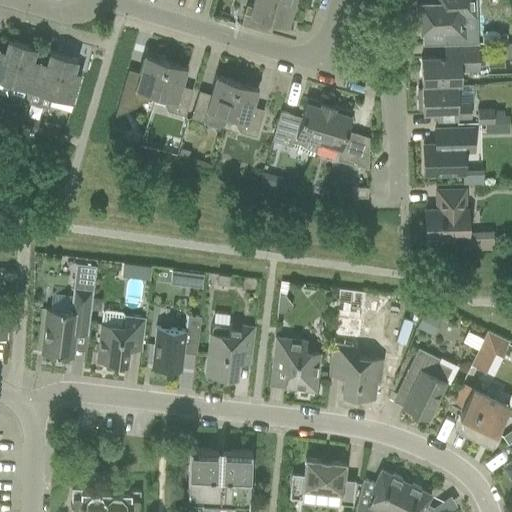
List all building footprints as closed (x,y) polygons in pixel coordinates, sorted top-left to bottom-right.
[(292,5),(275,0),(253,0),(251,7),(246,5),(240,25),(269,34),(273,22),(286,26),(292,5)] [(419,6),(416,8),(416,16),(419,17),(419,33),(422,33),(422,44),(476,43),(475,17),(474,0),(434,0),(434,3),(418,3),(419,6)] [(0,49),(0,81),(9,85),(21,44),(7,40),(4,50),(0,49)] [(421,85),(460,84),(460,70),(479,70),(478,43),(443,45),(443,57),(420,57),(421,85)] [(35,48),(21,44),(9,85),(19,88),(16,100),(26,103),(39,61),(32,58),(35,48)] [(39,61),(26,103),(47,109),(48,108),(49,105),(48,105),(51,96),(63,56),(49,52),(45,63),(39,61)] [(155,95),(165,61),(143,55),(137,77),(126,74),(119,97),(136,102),(142,99),(144,92),(155,95)] [(63,56),(51,96),(48,105),(49,105),(69,112),(72,102),(81,73),(73,71),(76,60),(63,56)] [(186,67),(165,61),(155,95),(166,98),(164,105),(167,111),(184,116),(191,93),(180,90),(186,67)] [(197,95),(190,118),(203,121),(204,124),(217,127),(223,125),(226,115),(236,82),(215,76),(210,93),(208,98),(197,95)] [(258,88),(236,82),(226,115),(237,119),(235,126),(238,132),(256,137),(262,114),(251,111),(258,88)] [(460,84),(421,85),(421,88),(417,88),(417,110),(421,110),(421,113),(436,113),(436,120),(456,120),(456,118),(470,117),(470,103),(457,103),(456,85),(460,85),(460,84)] [(312,155),(316,142),(327,105),(306,98),(300,117),(279,111),(271,140),(297,148),(307,154),(312,155)] [(327,105),(316,142),(339,149),(338,155),(341,161),(367,169),(368,137),(346,131),(352,112),(327,105)] [(503,110),(492,110),(492,109),(476,109),(477,124),(484,123),(493,123),(509,122),(509,116),(503,116),(503,110)] [(20,125),(23,116),(7,111),(4,120),(20,125)] [(23,116),(20,125),(36,130),(39,121),(23,116)] [(60,127),(44,122),(41,131),(58,136),(60,127)] [(493,123),(484,123),(484,133),(509,133),(509,122),(493,123)] [(428,144),(422,144),(422,151),(423,174),(462,173),(463,173),(463,170),(463,151),(473,151),(472,128),(434,129),(434,144),(428,144)] [(187,159),(190,150),(180,147),(178,156),(187,159)] [(262,171),(259,181),(267,183),(269,177),(267,173),(262,171)] [(367,197),(367,187),(351,187),(350,197),(367,197)] [(467,233),(466,208),(464,208),(464,189),(435,190),(436,209),(424,209),(425,238),(463,237),(463,250),(491,249),(491,233),(467,233)] [(47,308),(41,353),(70,357),(71,349),(73,333),(87,335),(89,315),(92,289),(95,265),(75,263),(72,287),(69,311),(66,311),(47,308)] [(139,265),(138,277),(147,278),(148,266),(139,265)] [(169,270),(167,284),(200,288),(202,274),(169,270)] [(229,275),(217,274),(216,284),(228,285),(229,275)] [(364,291),(338,288),(334,317),(361,320),(364,291)] [(278,294),(276,312),(281,312),(292,305),(284,295),(278,294)] [(98,340),(96,360),(100,360),(99,364),(112,365),(113,362),(125,363),(127,347),(140,349),(143,329),(144,317),(124,315),(121,311),(104,309),(102,312),(100,324),(98,340)] [(155,326),(153,346),(150,366),(180,370),(182,352),(195,354),(200,316),(185,315),(184,330),(155,326)] [(211,325),(210,333),(205,375),(223,377),(223,375),(235,376),(237,360),(250,362),(254,327),(228,324),(227,327),(211,325)] [(486,330),(470,363),(484,370),(494,351),(501,354),(508,340),(486,330)] [(305,341),(274,337),(271,356),(276,357),(275,368),(287,369),(285,386),(314,390),(316,370),(318,353),(304,351),(305,341)] [(331,344),(327,374),(343,376),(342,381),(341,392),(345,393),(352,394),(352,396),(373,398),(375,380),(379,381),(382,359),(356,356),(357,347),(331,344)] [(451,369),(438,362),(439,359),(417,348),(402,378),(414,384),(403,406),(427,418),(451,369)] [(471,386),(466,397),(458,415),(467,419),(461,430),(489,444),(498,426),(508,405),(471,386)] [(216,449),(207,449),(188,448),(186,502),(187,502),(187,501),(201,501),(201,503),(232,504),(232,502),(246,503),(246,505),(247,505),(250,451),(230,450),(221,449),(221,454),(216,454),(216,449)] [(302,474),(290,473),(288,497),(301,499),(302,488),(339,492),(338,503),(351,504),(354,480),(342,478),(344,462),(304,458),(302,474)] [(357,498),(353,511),(374,511),(376,510),(379,511),(389,511),(405,482),(401,480),(400,476),(393,473),(389,474),(380,469),(373,483),(370,481),(362,479),(357,498)] [(405,482),(389,511),(431,511),(430,509),(424,506),(426,503),(430,494),(420,489),(419,486),(412,482),(408,483),(405,482)] [(138,511),(139,489),(129,489),(128,493),(80,491),(81,487),(70,487),(69,511),(138,511)]
